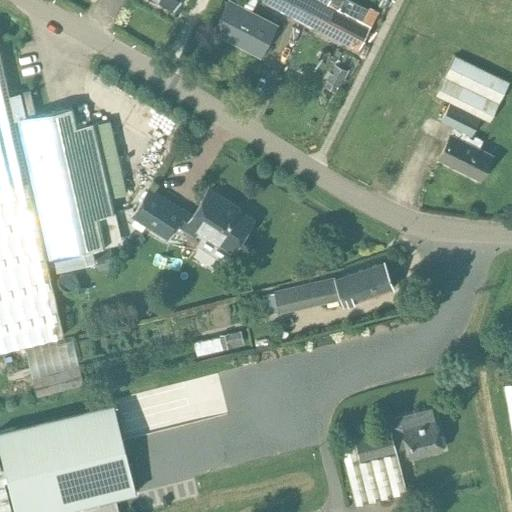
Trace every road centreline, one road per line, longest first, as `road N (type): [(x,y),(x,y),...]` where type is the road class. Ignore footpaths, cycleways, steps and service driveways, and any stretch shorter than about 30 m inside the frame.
road 1 (tertiary): [(511,235),(412,224),(22,0)]
road 2 (unknown): [(466,234),(451,295),(435,324),(413,340),(309,396),(140,458)]
